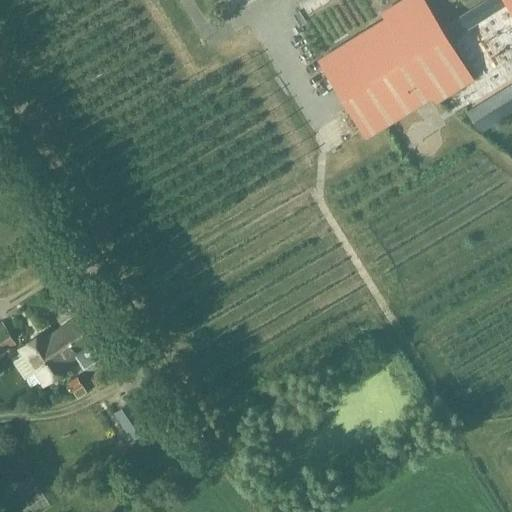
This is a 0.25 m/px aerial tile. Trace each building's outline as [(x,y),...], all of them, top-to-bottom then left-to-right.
[(247,0),(218,0),(218,20),(247,21),(247,0)] [(257,0),(258,1),(258,0),(265,0),(271,9),(286,0),(292,0),(303,18),(335,0),(257,0)] [(321,63),(366,136),(434,95),(436,99),(469,79),(421,0),(412,0),(387,16),(390,21),(321,63)] [(444,152),(432,115),(397,127),(409,164),(444,152)] [(305,145),(292,151),(297,162),(310,155),(305,145)] [(48,330),(17,350),(42,389),(73,369),(68,361),(76,356),(85,369),(103,358),(77,319),(52,336),(48,330)] [(2,322),(0,323),(0,354),(16,345),(2,322)] [(67,384),(72,392),(83,385),(78,378),(67,384)] [(116,412),(126,428),(139,419),(128,404),(116,412)] [(4,465),(14,478),(27,468),(18,455),(4,465)]
